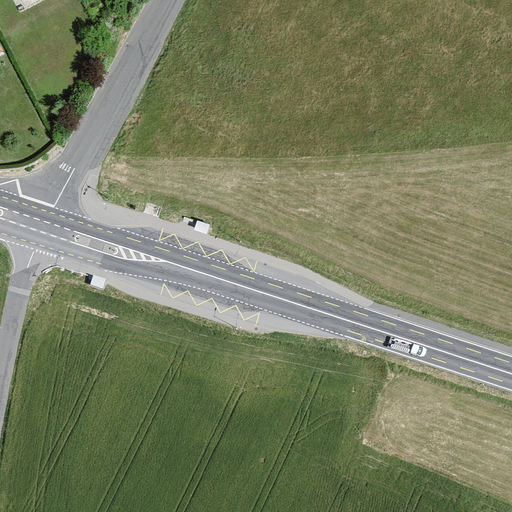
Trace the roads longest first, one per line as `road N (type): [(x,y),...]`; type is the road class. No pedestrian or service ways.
road 1 (secondary): [(31,239),(203,281),(511,375)]
road 2 (secondary): [(511,372),(52,213)]
road 3 (unclassified): [(52,213),(166,0)]
road 4 (unclassified): [(0,405),(31,239)]
